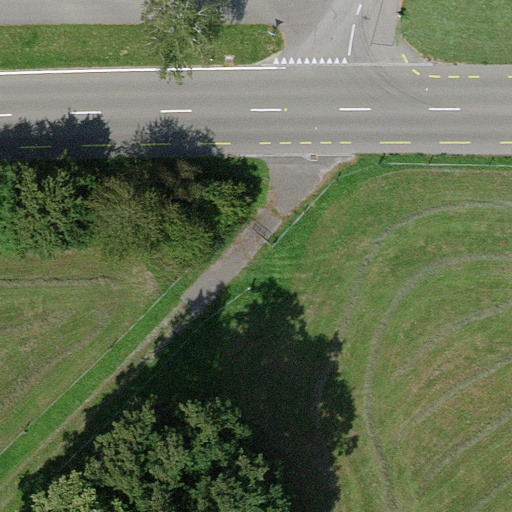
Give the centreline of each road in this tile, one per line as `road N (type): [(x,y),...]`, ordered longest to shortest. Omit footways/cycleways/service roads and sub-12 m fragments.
road 1 (track): [(0,508),(265,234),(348,109)]
road 2 (primary): [(0,119),(348,109)]
road 3 (primary): [(348,109),(511,112)]
